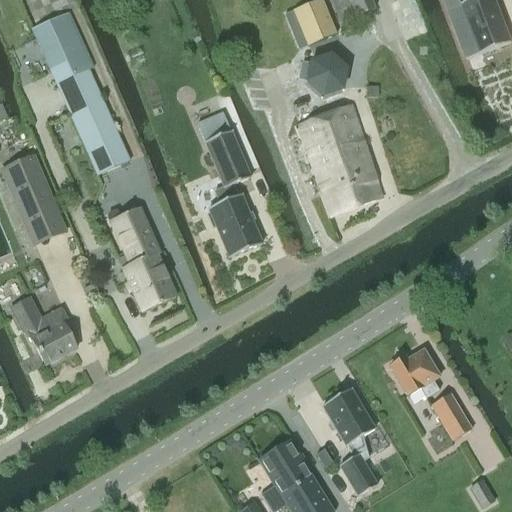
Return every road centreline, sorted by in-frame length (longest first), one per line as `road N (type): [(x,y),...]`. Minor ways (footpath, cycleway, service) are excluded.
road 1 (unclassified): [(0,460),(511,165)]
road 2 (tertiary): [(84,511),(511,236)]
